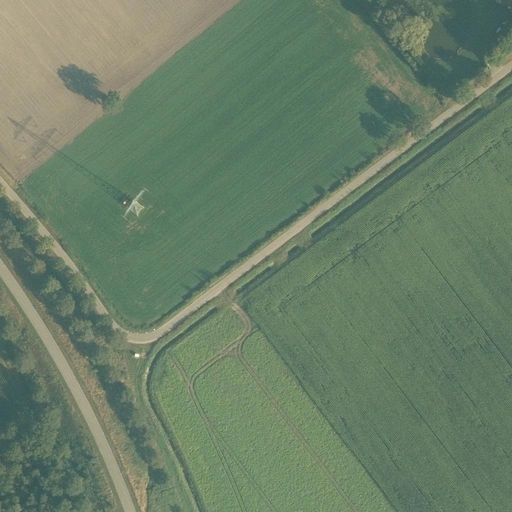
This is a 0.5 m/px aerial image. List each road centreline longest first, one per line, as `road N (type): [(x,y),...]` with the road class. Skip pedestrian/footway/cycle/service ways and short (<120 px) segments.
road 1 (unclassified): [(0,181),(123,327),(145,338),(511,62)]
road 2 (unclassified): [(128,511),(68,374),(0,268)]
